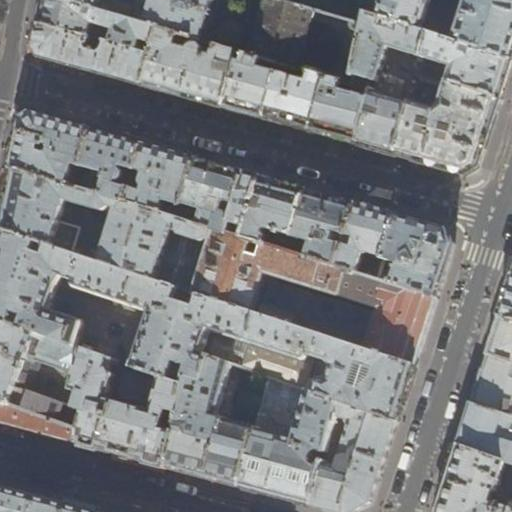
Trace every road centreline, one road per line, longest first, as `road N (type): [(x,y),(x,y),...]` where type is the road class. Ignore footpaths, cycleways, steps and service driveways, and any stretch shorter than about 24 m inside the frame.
road 1 (residential): [(500,213),(0,76)]
road 2 (residential): [(407,511),(500,213)]
road 3 (residential): [(0,453),(221,511)]
